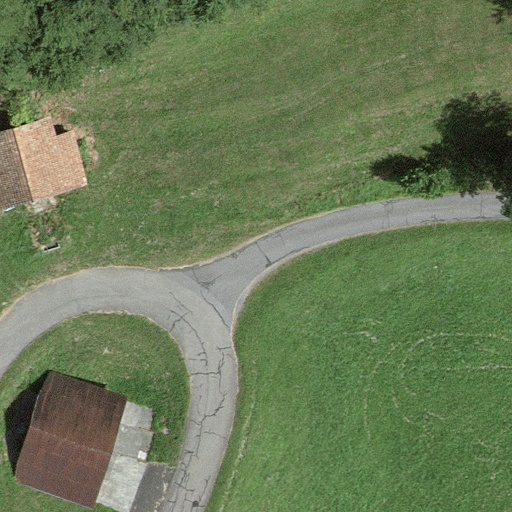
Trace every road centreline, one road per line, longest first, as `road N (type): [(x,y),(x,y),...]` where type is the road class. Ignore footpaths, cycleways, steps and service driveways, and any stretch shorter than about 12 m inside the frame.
road 1 (track): [(511,207),(320,229),(199,301)]
road 2 (track): [(0,352),(43,310),(93,294),(144,286),(199,301)]
